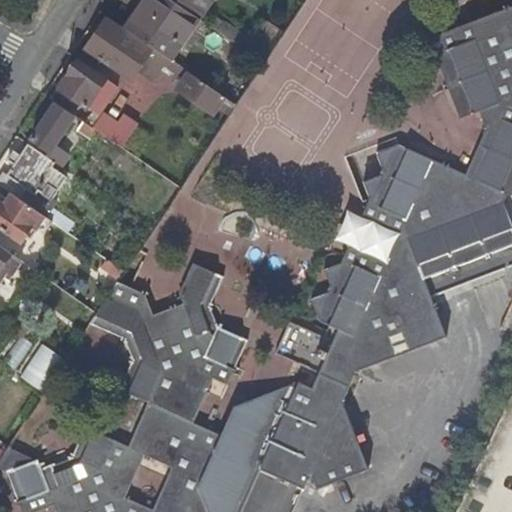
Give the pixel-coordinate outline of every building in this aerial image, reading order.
[(188,17),(162,0),(149,0),(126,36),(144,48),(170,66),(171,66),(199,25),(188,17)] [(162,0),(188,17),(199,1),(209,8),(214,0),(162,0)] [(10,475),(24,511),(44,511),(56,508),(57,511),(191,511),(193,510),(192,504),(207,500),(210,511),(299,511),(315,478),(322,490),(372,471),(346,405),(360,374),(450,341),(435,302),(429,284),(469,268),(476,286),(511,271),(511,216),(508,206),(510,201),(511,200),(511,15),(511,16),(433,45),(463,120),(483,113),(491,132),(470,178),(403,149),(381,158),(388,173),(383,182),(367,188),(374,203),(365,221),(403,238),(391,267),(353,251),(347,262),(337,258),(319,266),(297,316),(319,326),(321,324),(341,333),(335,347),(292,328),(278,358),(322,377),(314,393),(303,388),(301,394),(295,391),(237,413),(224,441),(195,428),(214,383),(228,389),(248,345),(218,332),(210,311),(223,282),(195,269),(181,298),(185,307),(154,320),(146,298),(118,286),(92,326),(128,344),(135,365),(123,394),(152,407),(132,451),(89,432),(76,462),(44,473),(40,463),(10,475)] [(216,24),(210,33),(249,59),(254,50),(216,24)] [(282,37),(265,25),(256,39),(273,51),(282,37)] [(115,75),(135,45),(107,26),(86,56),(115,75)] [(170,66),(144,48),(138,58),(163,75),(170,66)] [(90,109),(106,86),(79,67),(60,96),(91,118),(94,112),(90,109)] [(224,103),(189,79),(177,96),(213,120),(224,103)] [(118,91),(107,84),(106,86),(90,109),(94,112),(101,117),(118,91)] [(235,110),(229,106),(226,110),(232,114),(235,110)] [(75,123),(56,110),(32,146),(51,159),(54,154),(75,123)] [(105,121),(95,136),(99,139),(121,154),(131,139),(105,121)] [(224,123),(217,144),(239,152),(246,131),(224,123)] [(95,136),(84,129),(77,138),(93,148),(99,139),(95,136)] [(48,163),(28,150),(21,162),(15,171),(8,181),(3,178),(0,183),(0,191),(13,200),(42,220),(47,224),(57,209),(52,205),(67,183),(52,173),(55,168),(48,163)] [(69,163),(54,154),(51,159),(48,163),(55,168),(63,174),(69,163)] [(15,171),(21,162),(14,158),(8,167),(15,171)] [(42,220),(13,200),(5,213),(3,212),(0,215),(0,234),(22,250),(42,220)] [(0,287),(16,263),(0,252),(0,287)] [(125,276),(107,264),(101,273),(119,285),(125,276)] [(429,284),(435,302),(476,286),(469,268),(429,284)] [(0,470),(10,475),(40,463),(10,450),(0,464),(0,470)] [(191,511),(210,511),(207,500),(192,504),(193,510),(191,511)]
